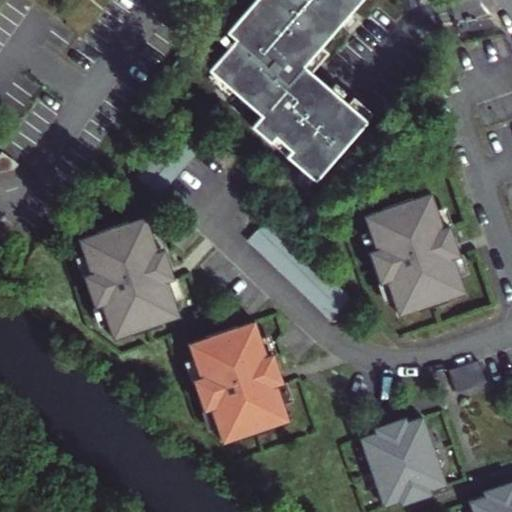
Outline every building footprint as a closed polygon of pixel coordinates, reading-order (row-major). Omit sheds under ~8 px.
[(253,127),(316,183),(368,122),(305,67),(363,0),(257,0),(229,33),(237,41),(210,71),(262,117),(253,127)] [(139,182),(160,201),(207,151),(187,132),(139,182)] [(446,235),(434,200),(414,206),(414,205),(387,215),(387,216),(368,223),(380,256),(373,259),(384,290),(390,288),(402,322),(421,315),(422,317),(449,307),(449,306),(468,299),(455,263),(452,264),(449,254),(458,250),(452,233),(446,235)] [(275,221),(255,240),(335,324),(355,305),(275,221)] [(163,258),(151,223),(131,229),(131,228),(103,237),(104,239),(85,245),(97,280),(90,282),(101,313),(107,311),(119,345),(138,338),(139,340),(166,330),(166,329),(185,322),(172,286),(169,287),(165,277),(175,273),(169,256),(163,258)] [(449,254),(452,264),(455,263),(462,261),(458,250),(449,254)] [(165,277),(169,287),(172,286),(179,283),(175,273),(165,277)] [(272,362),(260,326),(241,333),(240,332),(213,341),(213,343),(194,350),(206,383),(200,386),(210,417),(217,415),(229,449),(248,442),(249,443),(276,434),(276,432),(295,426),(282,389),(279,391),(275,380),(285,377),(279,359),(272,362)] [(460,362),(467,384),(496,375),(489,353),(460,362)] [(275,380),(279,391),(282,389),(288,387),(285,377),(275,380)] [(385,423),(369,428),(391,496),(407,491),(438,482),(454,477),(432,408),(416,413),(385,423)] [(384,419),(385,423),(416,413),(415,409),(384,419)] [(511,478),(491,485),(493,489),(511,483),(511,478)] [(407,491),(408,496),(439,486),(438,482),(407,491)] [(511,511),(511,483),(493,489),(477,494),(482,511),(511,511)]
